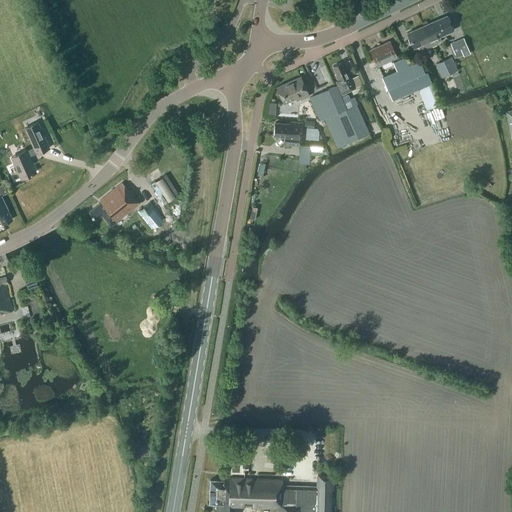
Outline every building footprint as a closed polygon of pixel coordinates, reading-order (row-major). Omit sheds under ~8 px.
[(424,25),(432,45),(436,44),(435,43),(441,41),(439,36),(453,30),(446,15),(424,25)] [(408,33),(414,47),(419,45),(421,50),(432,45),(424,25),(408,33)] [(470,53),(468,49),(464,39),(451,45),(456,55),(457,57),(463,55),(463,56),(470,53)] [(370,49),(377,65),(397,57),(390,41),(370,49)] [(396,70),(382,77),(392,99),(431,81),(426,71),(424,72),(418,60),(408,64),(404,56),(392,62),(396,70)] [(451,57),(444,60),(451,73),(453,78),(459,75),(451,57)] [(451,73),(444,60),(437,63),(443,76),(451,73)] [(341,63),(332,67),(336,74),(335,74),(338,81),(335,82),(342,95),(351,90),(346,78),(349,76),(345,69),(344,70),(341,63)] [(277,87),(284,103),(300,96),(301,100),(309,96),(300,77),(277,87)] [(338,147),(368,134),(368,132),(355,104),(353,105),(348,93),(341,97),(336,86),(309,98),(320,121),(325,119),(338,147)] [(268,101),(267,113),(275,113),(276,102),(268,101)] [(466,126),(470,139),(483,135),(477,117),(475,118),(473,114),(466,116),(468,126),(466,126)] [(313,116),(306,115),(305,120),(304,127),(307,127),(307,132),(314,132),(315,120),(312,120),(313,116)] [(38,122),(25,127),(33,147),(26,150),(11,156),(21,177),(36,171),(29,156),(36,152),(36,153),(49,147),(38,122)] [(273,137),(289,138),(288,145),(300,146),(302,123),(290,123),(289,125),(274,124),(273,137)] [(178,147),(170,137),(155,149),(162,159),(167,155),(171,162),(183,153),(178,147)] [(164,202),(178,193),(165,172),(151,181),(164,202)] [(100,202),(90,212),(97,220),(103,214),(113,225),(139,200),(120,180),(99,200),(100,202)] [(1,195),(0,195),(0,218),(3,223),(12,218),(7,208),(8,208),(1,195)] [(148,197),(136,209),(153,226),(164,215),(148,197)] [(5,283),(7,282),(5,276),(0,277),(0,311),(11,309),(5,283)] [(210,480),(209,503),(216,503),(216,511),(229,511),(229,506),(279,508),(279,511),(281,511),(280,511),(331,511),(332,490),(334,490),(334,475),(335,467),(328,467),(328,475),(318,474),(318,486),(282,485),(283,480),(230,478),(230,479),(223,478),(223,480),(210,479),(210,480)]
